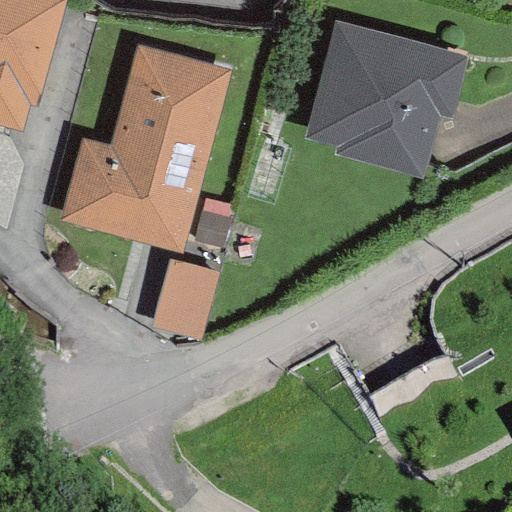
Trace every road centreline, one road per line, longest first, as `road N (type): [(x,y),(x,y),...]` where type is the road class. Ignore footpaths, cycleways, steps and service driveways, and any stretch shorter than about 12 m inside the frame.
road 1 (residential): [(511,208),(123,411)]
road 2 (residential): [(236,511),(169,473),(123,411)]
road 3 (residential): [(123,411),(34,457),(0,492)]
road 4 (residential): [(123,411),(36,395),(0,378)]
